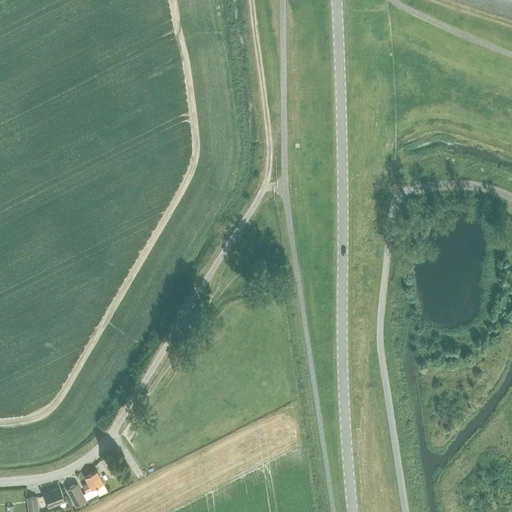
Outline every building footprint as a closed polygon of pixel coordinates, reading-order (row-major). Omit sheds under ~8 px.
[(127,443),(121,448),(127,454),(132,449),(127,443)] [(116,466),(113,461),(106,464),(112,475),(119,472),(116,466)] [(88,483),(82,486),(86,493),(95,488),(99,494),(106,490),(103,484),(96,471),(84,477),(88,483)] [(76,506),(86,500),(77,483),(67,489),(76,506)] [(44,494),(49,506),(65,500),(60,487),(44,494)] [(37,511),(35,497),(27,498),(29,511),(37,511)]
